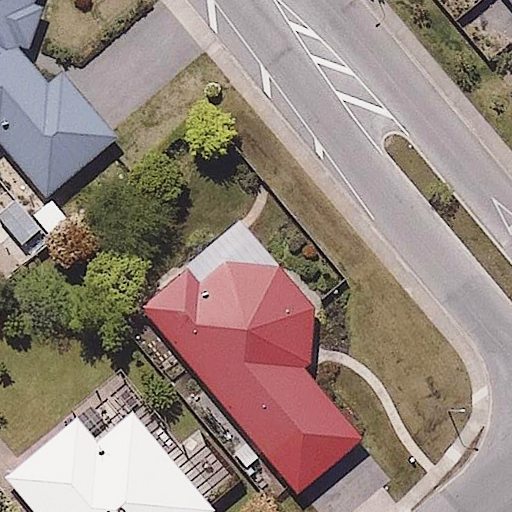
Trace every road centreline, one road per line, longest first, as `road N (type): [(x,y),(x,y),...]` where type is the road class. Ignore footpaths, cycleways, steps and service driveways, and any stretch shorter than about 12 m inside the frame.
road 1 (residential): [(511,354),(357,161),(264,0)]
road 2 (residential): [(291,0),(414,103),(511,217)]
